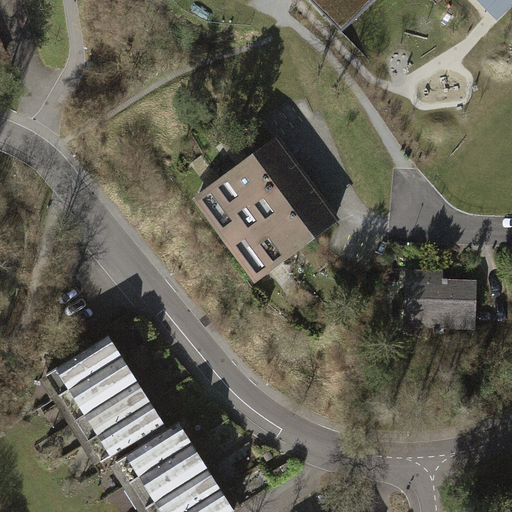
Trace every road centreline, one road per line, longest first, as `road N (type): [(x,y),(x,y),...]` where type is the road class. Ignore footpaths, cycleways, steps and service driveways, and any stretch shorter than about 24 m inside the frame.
road 1 (residential): [(0,135),(38,151),(61,173),(260,406),(343,450),(421,461),(511,431)]
road 2 (unknown): [(421,220),(393,226),(370,219),(306,136)]
